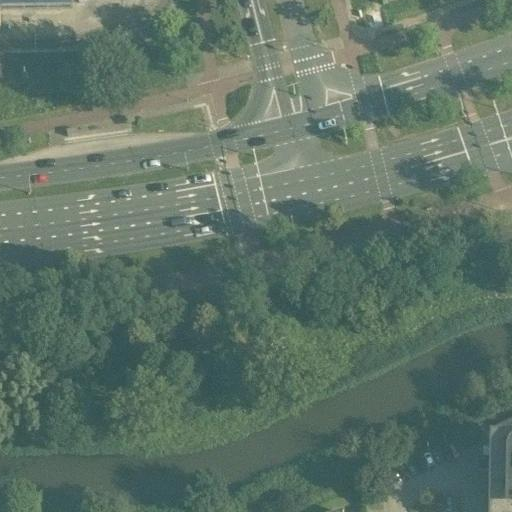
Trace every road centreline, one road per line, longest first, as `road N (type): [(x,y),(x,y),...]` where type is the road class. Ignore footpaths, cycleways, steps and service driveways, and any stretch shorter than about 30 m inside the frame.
road 1 (secondary): [(0,236),(312,191)]
road 2 (secondary): [(282,130),(0,178)]
road 3 (secondary): [(312,191),(511,134)]
road 4 (secondary): [(511,59),(318,122)]
road 5 (unclassified): [(250,0),(282,130)]
road 6 (unclassified): [(318,122),(289,0)]
